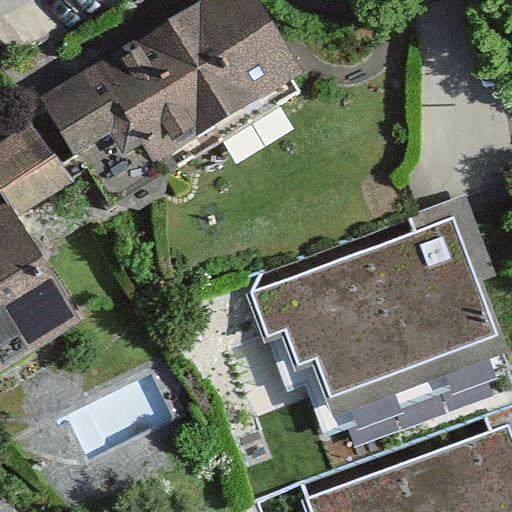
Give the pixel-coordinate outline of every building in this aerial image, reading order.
[(117,207),(302,87),(245,0),(204,0),(48,102),(117,207)] [(0,144),(0,190),(12,208),(64,172),(30,123),(0,144)] [(0,377),(75,325),(0,218),(0,377)] [(495,345),(452,224),(249,297),(267,346),(285,340),(298,375),(316,369),(329,405),(495,345)] [(511,511),(511,448),(507,434),(304,506),(305,511),(511,511)]
